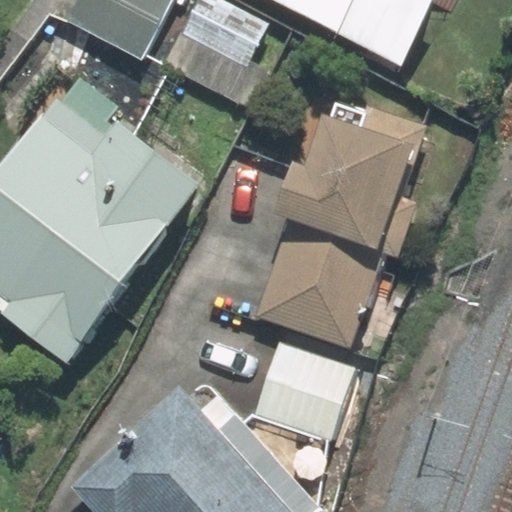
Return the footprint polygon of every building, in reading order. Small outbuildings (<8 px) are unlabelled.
[(81,0),(65,29),(139,69),(177,0),(81,0)] [(196,57),(182,84),(251,120),(272,79),(252,69),(271,33),(208,0),(201,0),(176,47),(196,57)] [(242,0),(399,79),(435,8),(419,0),(242,0)] [(0,331),(60,378),(200,198),(61,90),(0,167),(0,331)] [(254,327),(350,358),(381,264),(375,262),(410,156),(316,126),(300,173),(287,169),(267,231),(284,236),(254,327)] [(278,349),(250,424),(330,453),(358,378),(278,349)] [(177,394),(69,493),(85,511),(319,511),(218,402),(199,418),(177,394)]
